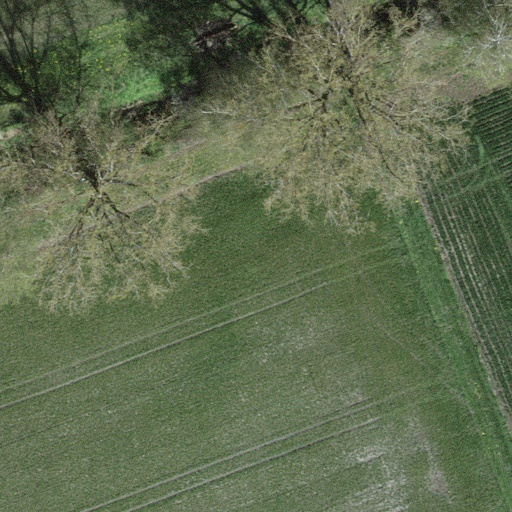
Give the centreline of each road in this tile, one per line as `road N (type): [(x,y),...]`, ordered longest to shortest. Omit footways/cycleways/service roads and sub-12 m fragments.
road 1 (track): [(511,23),(0,222)]
road 2 (track): [(361,70),(511,437)]
